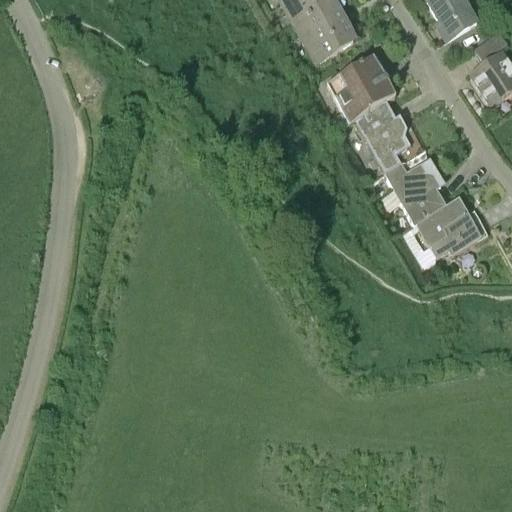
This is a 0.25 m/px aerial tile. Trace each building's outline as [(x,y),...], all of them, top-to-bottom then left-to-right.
[(278,0),(294,27),(333,5),(329,0),(278,0)] [(430,0),(424,4),(437,26),(448,44),(476,28),(459,0),(430,0)] [(294,27),(318,68),(352,47),(344,35),(348,32),(333,5),(294,27)] [(489,111),(511,94),(511,80),(499,61),(499,62),(496,58),(504,52),(497,40),(473,56),(481,68),(485,65),(487,69),(469,81),(489,111)] [(354,126),(385,108),(393,104),(372,64),(326,89),(341,116),(330,122),(337,135),(354,126)] [(385,108),(354,126),(367,149),(373,160),(374,161),(368,164),(373,172),(378,169),(384,179),(400,169),(395,160),(409,152),(404,142),(405,136),(399,124),(398,122),(391,111),(387,113),(385,108)] [(400,169),(384,179),(393,196),(394,196),(400,208),(401,209),(413,231),(417,229),(434,219),(444,213),(449,210),(439,194),(431,181),(425,180),(419,170),(405,178),(400,169)] [(475,241),(477,245),(486,240),(473,217),(466,221),(457,206),(444,213),(434,219),(417,229),(436,263),(475,241)] [(481,278),(480,273),(476,271),(472,274),(472,279),(477,281),(481,278)]
